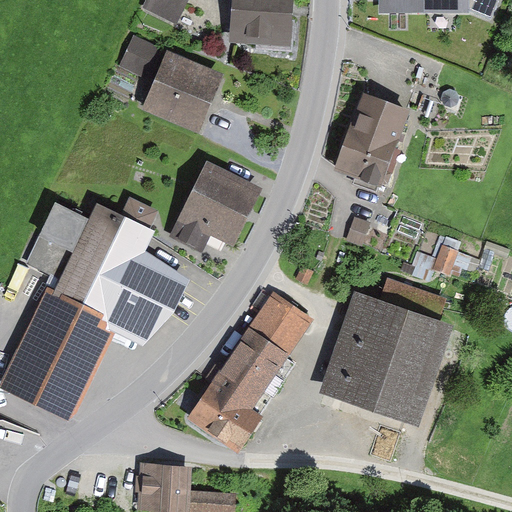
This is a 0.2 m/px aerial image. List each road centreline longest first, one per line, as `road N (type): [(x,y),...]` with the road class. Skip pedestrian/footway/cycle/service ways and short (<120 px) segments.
road 1 (tertiary): [(23,499),(39,469),(175,365),(237,287),(294,174),(327,0)]
road 2 (track): [(511,504),(360,467),(211,455),(103,424)]
